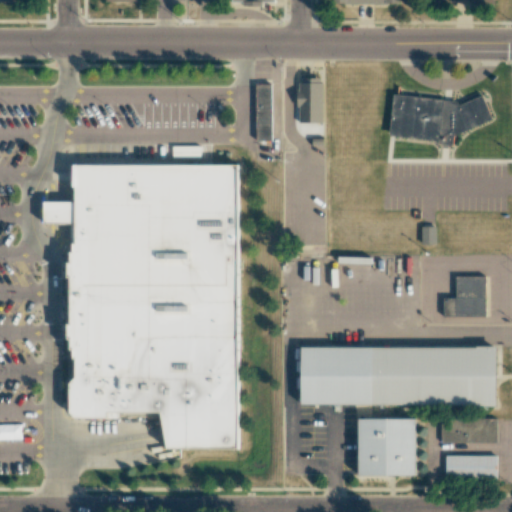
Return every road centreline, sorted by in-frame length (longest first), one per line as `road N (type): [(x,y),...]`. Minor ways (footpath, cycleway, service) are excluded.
road 1 (tertiary): [(511,39),(0,40)]
road 2 (residential): [(511,511),(52,511)]
